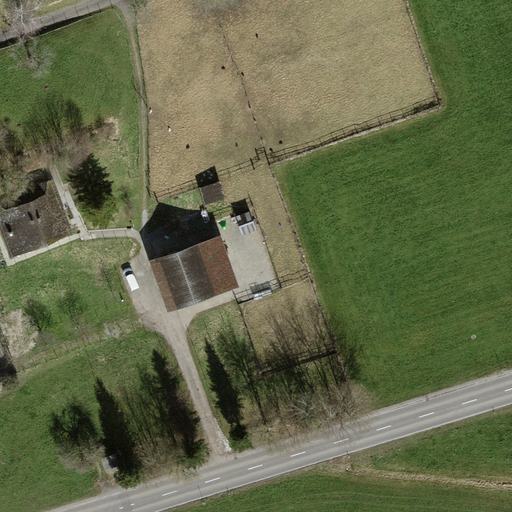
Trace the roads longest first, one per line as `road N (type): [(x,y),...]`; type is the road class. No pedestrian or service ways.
road 1 (tertiary): [(217,479),(511,389)]
road 2 (unclassified): [(217,479),(131,233)]
